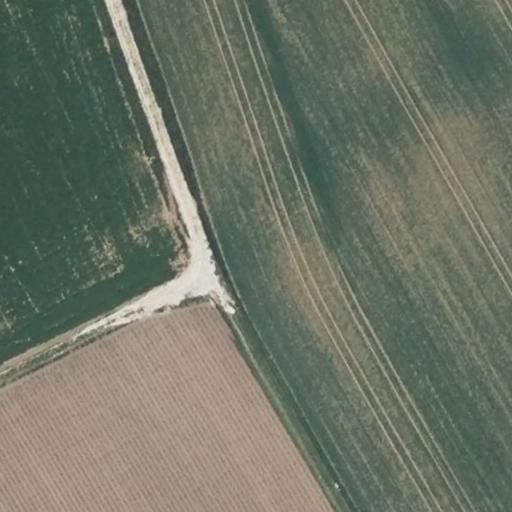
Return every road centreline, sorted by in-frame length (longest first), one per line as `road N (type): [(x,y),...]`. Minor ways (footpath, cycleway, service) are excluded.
road 1 (track): [(347,511),(209,278),(117,0)]
road 2 (track): [(0,373),(209,278)]
